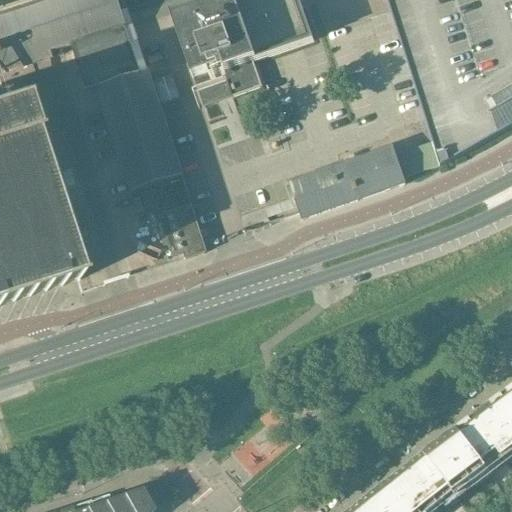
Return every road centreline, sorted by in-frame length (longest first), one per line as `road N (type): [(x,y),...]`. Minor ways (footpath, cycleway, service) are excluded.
road 1 (secondary): [(511,179),(398,230),(0,363)]
road 2 (secondary): [(0,384),(453,234),(511,206)]
road 3 (residential): [(309,511),(511,353)]
road 4 (residential): [(0,503),(161,457),(193,485),(204,511)]
